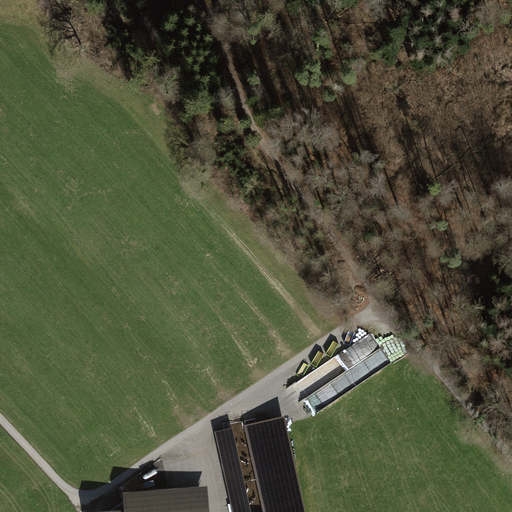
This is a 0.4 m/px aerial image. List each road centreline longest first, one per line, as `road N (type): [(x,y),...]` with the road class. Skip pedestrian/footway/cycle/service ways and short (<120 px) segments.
road 1 (track): [(379,302),(78,505)]
road 2 (track): [(198,0),(252,129),(379,302)]
road 3 (track): [(379,302),(511,455)]
